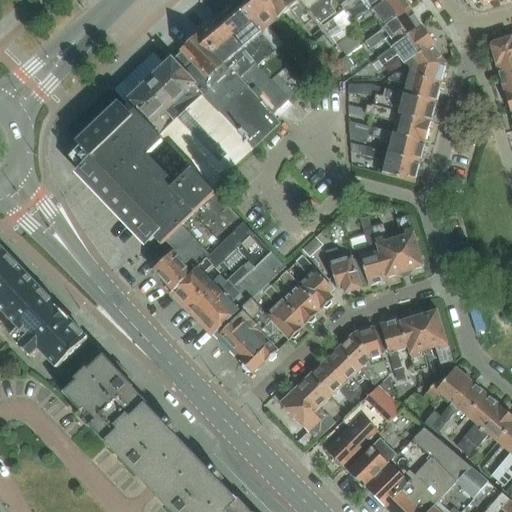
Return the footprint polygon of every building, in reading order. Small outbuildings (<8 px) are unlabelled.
[(240,0),(241,1),(238,4),(237,3),(236,3),(262,35),(276,51),(284,44),(270,28),(279,20),(261,0),(240,0)] [(319,31),(294,0),(261,0),(279,20),(290,11),(312,37),(319,31)] [(301,0),(300,1),(310,13),(311,12),(319,24),(335,13),(330,6),(325,0),(301,0)] [(344,11),(353,24),(370,12),(386,0),(349,0),(341,6),(344,11)] [(386,0),(370,12),(353,24),(357,30),(359,33),(376,20),(382,30),(410,10),(409,8),(410,6),(405,0),(386,0)] [(217,17),(245,50),(257,64),(256,65),(271,81),(288,101),(295,94),(278,74),(288,66),(275,52),(276,51),(262,35),(236,3),(235,2),(224,12),(226,14),(220,19),(219,18),(218,18),(217,17)] [(389,37),(395,46),(396,46),(423,27),(421,24),(421,22),(417,18),(415,17),(410,10),(382,30),(366,42),(371,49),(389,37)] [(353,24),(344,11),(322,27),(331,39),(353,24)] [(226,65),(227,65),(245,50),(217,17),(216,18),(217,19),(217,20),(218,21),(212,26),(209,23),(199,32),(201,35),(200,35),(199,36),(226,65)] [(331,39),(336,45),(337,44),(352,34),(357,30),(353,24),(331,39)] [(396,46),(395,46),(378,59),(383,66),(397,56),(405,65),(407,66),(412,62),(411,62),(419,57),(444,64),(432,47),(435,45),(423,27),(396,46)] [(184,50),(182,52),(183,53),(194,64),(205,76),(231,104),(249,88),(273,115),(272,115),(273,116),(277,112),(288,101),(271,81),(256,65),(257,64),(245,50),(227,65),(226,65),(199,36),(198,37),(196,34),(182,48),(184,50)] [(352,34),(337,44),(346,57),(359,48),(360,46),(359,44),(352,34)] [(331,61),(338,55),(323,36),(316,42),(331,61)] [(511,36),(509,37),(509,36),(505,37),(505,36),(494,39),(494,40),(492,41),(491,42),(489,46),(488,47),(489,50),(492,60),(493,64),(495,63),(500,79),(511,75),(511,36)] [(183,53),(173,63),(184,74),(195,86),(221,114),(231,104),(205,76),(194,64),(183,53)] [(347,57),(342,60),(342,73),(353,66),(347,57)] [(441,85),(446,64),(444,64),(419,57),(411,62),(412,62),(407,66),(410,70),(409,75),(409,76),(441,85)] [(378,59),(371,63),(376,71),(383,66),(378,59)] [(130,100),(127,103),(192,171),(193,171),(211,189),(280,124),(273,117),(273,116),(272,115),(273,115),(249,88),(231,104),(221,114),(195,86),(184,74),(173,63),(172,61),(169,63),(170,63),(166,67),(166,66),(165,67),(166,68),(157,76),(157,75),(155,76),(156,77),(144,88),(144,87),(143,88),(143,89),(135,97),(134,96),(134,97),(134,98),(131,101),(130,100)] [(406,86),(404,95),(436,104),(441,85),(409,76),(409,75),(405,74),(405,75),(397,73),(387,80),(406,86)] [(511,75),(500,79),(511,114),(511,113),(511,75)] [(404,95),(381,88),(370,85),(348,86),(348,94),(368,94),(375,94),(372,108),(379,110),(380,109),(398,114),(398,116),(430,124),(436,104),(404,95)] [(85,152),(79,158),(85,164),(80,169),(150,243),(154,239),(161,246),(166,242),(216,194),(211,189),(193,171),(192,171),(127,103),(80,148),(85,152)] [(393,134),(393,135),(425,144),(430,124),(398,116),(398,114),(380,109),(379,110),(372,108),(367,107),(365,115),(396,124),(393,134)] [(425,144),(393,135),(393,134),(349,122),(349,132),(391,144),(388,154),(419,163),(425,144)] [(369,148),(350,143),(351,153),(366,157),(369,148)] [(377,174),(414,184),(419,163),(388,154),(369,148),(366,157),(380,161),(377,174)] [(216,194),(166,242),(174,250),(153,271),(173,292),(244,224),(216,194)] [(360,257),(369,286),(388,281),(387,278),(371,227),(368,216),(360,218),(370,253),(360,257)] [(396,220),(397,222),(401,237),(395,239),(405,271),(409,269),(410,273),(409,273),(410,274),(411,274),(414,271),(414,270),(424,267),(408,216),(396,220)] [(196,316),(200,320),(271,253),(244,224),(173,292),(178,297),(179,296),(188,305),(186,306),(189,308),(190,307),(197,315),(196,316)] [(383,224),(371,227),(387,278),(396,275),(397,276),(400,277),(402,276),(401,276),(400,272),(405,271),(395,239),(388,241),(383,224)] [(316,238),(303,251),(310,258),(323,246),(316,238)] [(0,309),(19,328),(27,337),(18,345),(18,346),(29,358),(38,349),(57,369),(88,340),(0,247),(0,309)] [(359,290),(361,289),(352,260),(351,257),(340,260),(337,249),(325,252),(334,280),(337,290),(343,288),(345,294),(347,293),(348,295),(359,291),(359,290)] [(267,284),(285,267),(271,253),(200,320),(214,335),(251,299),(267,284)] [(334,290),(327,282),(303,257),(296,263),(304,272),(307,269),(311,273),(299,284),(298,285),(313,301),(320,309),(321,310),(324,308),(327,308),(331,304),(331,301),(334,298),(329,294),(334,290)] [(369,286),(360,257),(352,260),(361,289),(369,286)] [(282,300),(304,324),(305,325),(308,323),(311,323),(315,319),(315,316),(317,314),(316,312),(320,309),(313,301),(298,285),(299,284),(288,272),(280,279),(288,287),(291,284),(295,288),(286,297),(282,300)] [(267,284),(251,299),(256,304),(266,295),(264,293),(270,288),(267,284)] [(282,300),(286,297),(274,284),(270,288),(282,300)] [(282,300),(270,288),(264,293),(266,295),(273,302),(275,300),(279,303),(266,316),(271,321),(279,330),(289,340),(292,338),(295,339),(299,334),(299,331),(301,329),(300,327),(304,324),(282,300)] [(218,339),(235,357),(238,355),(261,333),(262,333),(261,331),(271,321),(266,316),(262,311),(251,299),(214,335),(215,336),(218,338),(218,339)] [(423,317),(419,318),(429,351),(435,349),(440,364),(452,360),(450,353),(437,310),(427,313),(427,312),(423,312),(422,312),(422,313),(423,317)] [(410,319),(401,321),(409,349),(407,349),(414,372),(427,368),(422,353),(429,351),(419,318),(415,319),(414,315),(412,315),(409,318),(410,319)] [(380,325),(388,352),(397,381),(405,379),(397,352),(407,349),(409,349),(401,321),(400,319),(380,325)] [(261,333),(238,355),(242,360),(240,362),(243,365),(242,368),(246,373),(250,372),(253,375),(265,363),(266,363),(269,361),(272,362),(276,358),(276,354),(278,352),(278,351),(272,344),(269,341),(273,337),(272,336),(279,330),(271,321),(261,331),(262,333),(261,333)] [(356,333),(354,334),(369,360),(370,360),(381,380),(383,384),(388,379),(376,337),(373,327),(365,330),(362,329),(357,330),(356,333)] [(338,348),(360,371),(374,386),(381,380),(370,360),(369,360),(354,334),(352,335),(349,335),(346,338),(346,341),(338,348)] [(325,361),(361,399),(366,394),(352,379),(360,371),(338,348),(338,349),(335,349),(331,352),(331,355),(328,359),(325,361)] [(147,406),(131,389),(133,387),(103,355),(63,394),(92,424),(89,426),(106,444),(147,406)] [(311,374),(310,375),(332,398),(340,390),(347,397),(346,398),(354,406),(361,399),(325,361),(318,368),(315,368),(311,371),(311,374)] [(437,380),(425,394),(435,402),(439,397),(439,398),(441,396),(451,405),(471,381),(455,368),(449,375),(441,384),(437,380)] [(332,398),(310,375),(307,378),(304,378),(301,381),(301,384),(293,392),(321,421),(322,421),(327,416),(320,409),(332,398)] [(383,384),(379,387),(385,392),(392,399),(394,398),(391,387),(388,379),(383,384)] [(457,410),(466,417),(486,394),(471,381),(451,405),(440,417),(432,428),(438,433),(457,410)] [(342,466),(344,469),(375,438),(376,438),(378,436),(378,435),(403,410),(392,399),(385,392),(379,387),(342,422),(349,429),(333,444),(326,451),(334,458),(334,462),(338,466),(342,466)] [(321,421),(293,392),(280,404),(284,407),(284,410),(287,413),(290,414),(316,441),(329,429),(322,421),(321,421)] [(501,407),(486,394),(466,417),(475,425),(456,447),(463,453),(501,407)] [(106,444),(136,475),(151,491),(181,463),(192,453),(147,406),(106,444)] [(511,415),(501,407),(463,453),(469,458),(488,436),(499,445),(511,429),(511,415)] [(363,488),(364,489),(423,429),(403,410),(378,435),(378,436),(376,438),(379,441),(347,472),(349,474),(350,473),(359,482),(358,483),(360,485),(360,484),(363,487),(363,488)] [(434,412),(425,422),(432,428),(440,417),(434,412)] [(327,416),(322,421),(329,429),(334,424),(327,416)] [(365,489),(385,509),(386,508),(390,511),(430,511),(471,468),(425,429),(424,430),(423,429),(364,489),(365,489)] [(491,477),(497,482),(511,464),(511,429),(499,445),(510,455),(491,477)] [(181,463),(151,491),(171,511),(223,511),(236,499),(192,453),(181,463)] [(511,464),(497,482),(504,488),(511,478),(511,464)] [(462,511),(488,482),(471,468),(430,511),(462,511)] [(499,511),(510,501),(488,482),(462,511),(499,511)] [(248,511),(236,499),(223,511),(248,511)] [(511,511),(511,501),(510,500),(510,501),(499,511),(511,511)]
